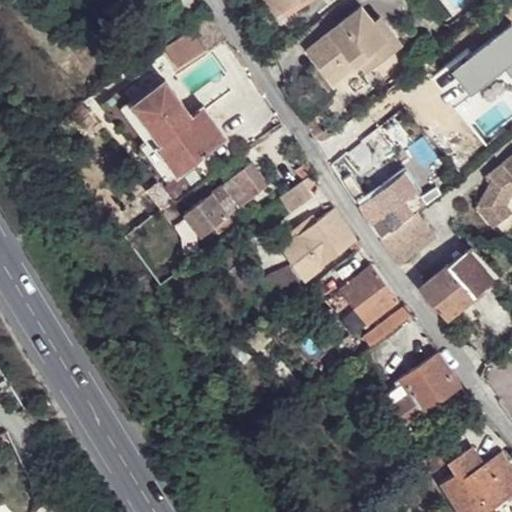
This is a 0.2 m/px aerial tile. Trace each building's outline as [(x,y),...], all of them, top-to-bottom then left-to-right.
[(264,0),(275,16),(300,0),(264,0)] [(386,35),(372,17),(359,1),(304,44),(330,79),(357,58),(386,35)] [(207,10),(188,24),(191,30),(163,48),(175,65),(203,48),(206,52),(226,39),(207,10)] [(377,13),(372,17),(386,35),(357,58),(363,67),(398,40),(377,13)] [(224,139),(202,108),(191,115),(165,81),(133,104),(161,144),(157,147),(170,165),(189,152),(196,160),(224,139)] [(511,152),(487,172),(493,178),(488,187),(478,204),(495,224),(511,209),(506,204),(511,196),(511,195),(511,152)] [(327,166),(332,172),(339,168),(334,162),(327,166)] [(298,171),(304,181),(311,176),(314,174),(307,165),(298,171)] [(332,172),(339,181),(347,175),(339,168),(332,172)] [(250,169),(181,218),(197,238),(224,219),(216,207),(228,199),(236,211),(265,190),(250,169)] [(416,211),(428,202),(404,171),(392,180),(416,211)] [(480,179),(488,187),(493,178),(487,172),(480,179)] [(311,176),(304,181),(308,187),(315,182),(311,176)] [(379,240),(416,211),(392,180),(366,199),(356,207),(379,240)] [(304,181),(296,187),(305,201),(309,197),(310,190),(308,187),(304,181)] [(343,189),(356,207),(366,199),(352,183),(343,189)] [(289,192),(281,198),(285,204),(292,212),(305,201),(296,187),(289,192)] [(281,198),(276,202),(280,207),(285,204),(281,198)] [(354,239),(333,209),(317,220),(294,237),(283,245),(305,275),(345,246),(354,239)] [(435,236),(416,211),(379,240),(397,265),(435,236)] [(113,257),(126,247),(120,239),(100,214),(88,223),(113,256),(113,257)] [(290,232),(294,237),(317,220),(314,215),(290,232)] [(49,253),(76,285),(113,257),(113,256),(88,223),(70,236),(62,243),(53,249),(49,253)] [(58,238),(62,243),(70,236),(67,232),(58,238)] [(345,246),(351,255),(361,249),(354,239),(345,246)] [(351,255),(342,262),(350,272),(369,259),(361,249),(351,255)] [(466,249),(448,264),(473,294),(491,280),(466,249)] [(473,294),(448,264),(419,287),(445,318),(473,294)] [(397,297),(373,265),(342,286),(367,319),(397,297)] [(303,283),(291,266),(278,275),(290,292),(303,283)] [(329,272),(311,285),(315,290),(333,278),(329,272)] [(218,293),(227,285),(223,279),(213,286),(218,293)] [(363,335),(371,346),(375,343),(404,322),(412,317),(404,305),(363,335)] [(184,359),(203,347),(179,316),(161,328),(184,359)] [(404,322),(375,343),(384,355),(386,354),(395,347),(413,335),(404,322)] [(456,386),(435,352),(397,377),(400,380),(419,410),(426,406),(448,391),(456,386)] [(402,422),(419,410),(400,380),(384,392),(402,422)] [(457,406),(448,391),(426,406),(435,419),(457,406)] [(412,425),(429,450),(440,442),(422,418),(412,425)] [(448,458),(467,446),(463,439),(427,460),(429,465),(432,469),(448,460),(448,458)] [(461,479),(465,477),(463,473),(478,464),(467,446),(448,458),(448,460),(455,470),(461,479)] [(465,477),(484,508),(511,491),(511,469),(501,452),(478,464),(463,473),(465,477)] [(459,511),(477,511),(484,508),(465,477),(461,479),(455,470),(439,480),(459,511)]
